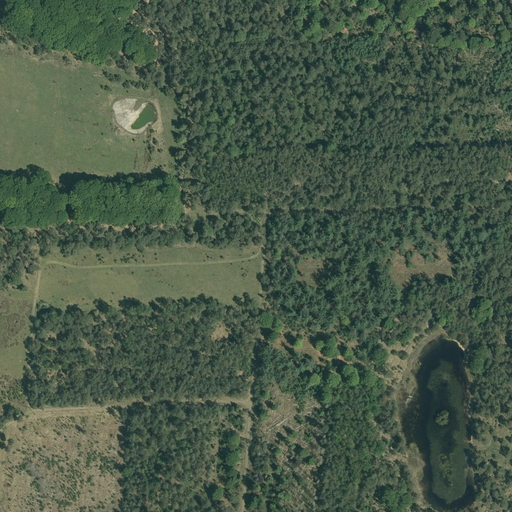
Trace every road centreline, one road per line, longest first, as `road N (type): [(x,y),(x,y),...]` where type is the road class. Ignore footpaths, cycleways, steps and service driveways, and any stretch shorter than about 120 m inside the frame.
road 1 (track): [(405,211),(197,218),(171,209),(85,212),(51,229),(0,229)]
road 2 (track): [(264,248),(243,260),(71,267),(41,260)]
road 3 (track): [(26,411),(251,397)]
road 4 (track): [(511,182),(437,191),(405,211),(511,209)]
road 5 (track): [(43,229),(26,411)]
